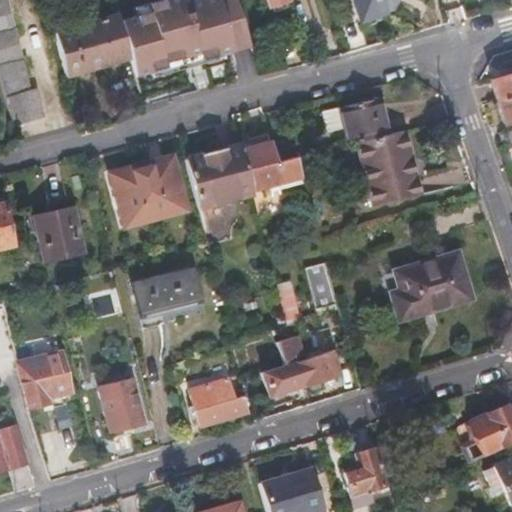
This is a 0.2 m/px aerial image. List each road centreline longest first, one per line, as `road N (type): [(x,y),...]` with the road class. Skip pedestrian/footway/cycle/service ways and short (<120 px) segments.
road 1 (residential): [(2,511),(511,360)]
road 2 (residential): [(447,49),(0,157)]
road 3 (residential): [(447,49),(511,251)]
